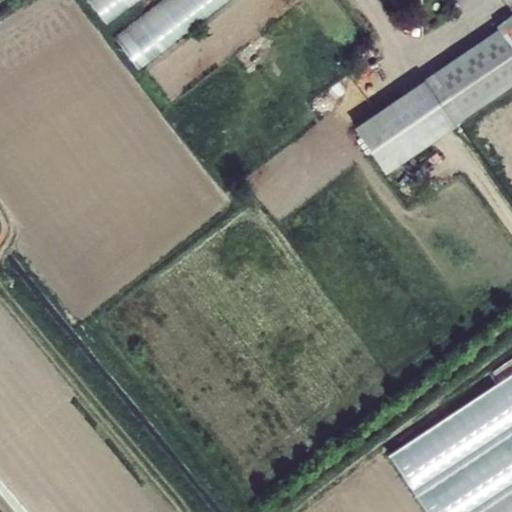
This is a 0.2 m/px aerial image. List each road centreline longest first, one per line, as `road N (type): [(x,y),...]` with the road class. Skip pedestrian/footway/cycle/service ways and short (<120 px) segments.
road 1 (track): [(193,511),(0,289)]
road 2 (residential): [(502,0),(411,58),(368,0)]
